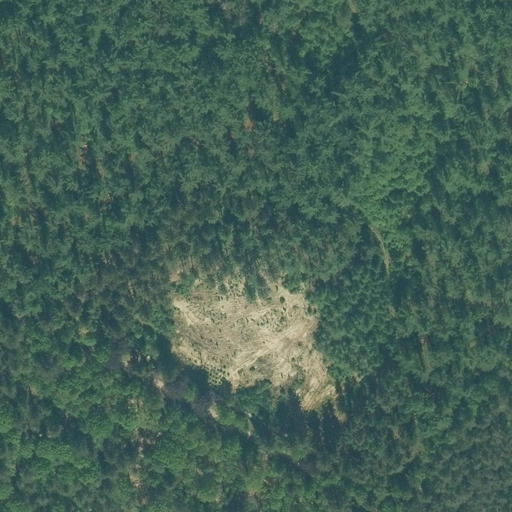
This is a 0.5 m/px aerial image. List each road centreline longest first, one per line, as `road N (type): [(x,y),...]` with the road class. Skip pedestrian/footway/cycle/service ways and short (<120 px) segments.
road 1 (track): [(0,293),(375,503)]
road 2 (track): [(511,338),(385,491)]
road 3 (unknown): [(72,284),(38,314),(0,403)]
